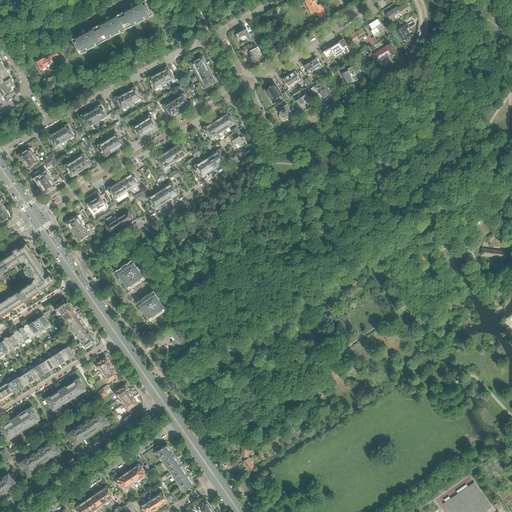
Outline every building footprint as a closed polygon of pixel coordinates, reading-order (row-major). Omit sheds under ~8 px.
[(153,14),(144,0),(133,7),(140,21),(153,14)] [(327,15),(321,4),(317,6),(314,0),(304,0),(312,14),(316,12),(320,19),(327,15)] [(408,11),(411,9),(407,2),(404,4),(403,3),(386,14),(389,19),(400,12),(402,15),(407,12),(409,12),(408,11)] [(140,21),(133,7),(120,13),(128,28),(140,21)] [(128,28),(120,13),(108,20),(116,34),(128,28)] [(380,33),(378,31),(385,27),(382,23),(379,19),(378,19),(377,19),(369,24),(372,30),(371,31),(374,37),(380,33)] [(116,34),(108,20),(103,22),(100,23),(100,24),(96,26),(104,41),(116,34)] [(400,23),(394,27),(401,37),(402,36),(405,40),(411,36),(408,31),(406,29),(407,28),(409,27),(407,24),(402,27),(400,23)] [(104,41),(96,26),(84,33),(92,47),(104,41)] [(244,40),(249,37),(251,41),(252,40),(256,46),(260,44),(254,32),(250,35),(246,29),(236,34),(238,39),(240,37),(241,39),(241,40),(242,40),(243,40),(244,40)] [(358,41),(365,36),(361,29),(350,36),(355,43),(355,42),(356,44),(359,43),(358,41)] [(92,47),(84,33),(71,39),(79,54),(92,47)] [(374,44),(371,39),(368,35),(366,37),(372,46),(374,44)] [(325,52),(321,54),(327,64),(331,62),(350,50),(344,40),(338,43),(338,44),(331,48),(330,48),(325,52)] [(392,55),(396,52),(397,52),(391,43),(387,46),(386,45),(385,46),(386,46),(373,54),(378,62),(391,54),(392,55)] [(252,47),(247,49),(250,55),(251,55),(253,57),(254,57),(256,61),(266,54),(260,44),(253,48),(252,47)] [(367,56),(364,51),(358,54),(361,60),(367,56)] [(54,62),(52,60),(52,59),(58,55),(57,53),(44,59),(43,57),(40,58),(40,60),(37,62),(41,70),(47,67),(47,66),(54,62)] [(206,64),(204,61),(205,60),(203,57),(202,57),(196,60),(195,59),(191,61),(192,62),(191,63),(195,69),(206,64)] [(322,66),(316,58),(313,59),(310,61),(315,70),(319,68),(322,66)] [(315,70),(310,61),(307,63),(304,65),(308,71),(306,72),(307,75),(310,74),(312,72),(315,70)] [(209,69),(208,69),(208,68),(209,68),(207,64),(206,65),(206,64),(195,69),(198,75),(209,69)] [(359,75),(354,66),(341,72),(348,85),(361,78),(359,76),(360,76),(360,75),(359,75)] [(174,77),(172,73),(171,74),(168,68),(168,67),(167,68),(167,67),(163,69),(164,69),(164,70),(161,71),(167,82),(174,78),(173,77),(174,77)] [(12,78),(9,74),(5,68),(0,71),(0,82),(1,85),(10,78),(12,78)] [(212,75),(211,74),(212,74),(210,70),(209,70),(209,69),(198,75),(201,81),(212,75)] [(167,82),(161,71),(160,71),(156,72),(157,73),(156,73),(156,74),(155,74),(161,85),(167,82)] [(300,79),(297,75),(299,74),(297,71),(297,72),(296,73),(295,71),(292,73),(292,72),(289,74),(294,83),(297,81),(298,81),(299,83),(303,81),(301,78),(300,79)] [(161,85),(155,74),(153,75),(152,75),(149,76),(149,77),(149,78),(152,84),(151,85),(153,88),(154,88),(155,89),(161,85)] [(294,83),(289,74),(285,76),(286,77),(283,79),(288,87),(289,89),(291,87),(290,86),(291,85),(294,83)] [(215,82),(216,81),(214,78),(213,78),(212,75),(201,81),(204,88),(205,87),(205,88),(209,86),(209,85),(215,82)] [(399,80),(396,97),(402,98),(401,100),(404,101),(403,104),(407,105),(405,114),(409,114),(410,106),(413,106),(414,108),(413,111),(417,111),(419,108),(425,110),(430,87),(425,86),(426,81),(406,76),(405,81),(399,80)] [(15,86),(12,81),(10,78),(1,85),(3,89),(5,93),(12,88),(12,89),(15,87),(15,86)] [(315,86),(314,87),(318,94),(319,93),(323,98),(328,95),(328,94),(331,92),(329,90),(330,89),(328,87),(327,87),(323,81),(315,86)] [(281,95),(275,84),(270,86),(269,87),(265,90),(267,92),(266,93),(269,99),(271,98),(272,101),(276,98),(277,98),(278,98),(277,97),(280,96),(283,101),(289,98),(285,92),(281,95)] [(141,97),(139,93),(138,94),(135,88),(135,87),(134,88),(134,87),(130,89),(131,89),(130,90),(128,91),(134,102),(141,98),(140,98),(141,97)] [(134,102),(128,91),(127,91),(127,90),(123,92),(124,93),(123,93),(122,94),(128,105),(134,102)] [(50,92),(45,96),(48,100),(53,97),(50,92)] [(128,105),(122,94),(120,95),(119,94),(116,96),(116,97),(115,98),(116,98),(119,104),(118,104),(120,108),(121,108),(121,109),(128,105)] [(189,104),(185,98),(186,98),(184,94),(183,95),(183,94),(176,98),(183,109),(185,107),(186,108),(189,106),(189,105),(189,104)] [(312,102),(309,98),(309,97),(308,98),(307,95),(298,101),(302,108),(303,109),(304,109),(305,109),(306,109),(307,109),(310,107),(308,105),(312,102)] [(183,109),(176,98),(170,102),(177,112),(178,112),(178,111),(179,112),(182,110),(182,109),(183,109)] [(177,112),(170,102),(164,106),(165,106),(164,107),(166,111),(167,110),(171,116),(172,117),(175,115),(175,114),(175,113),(177,112)] [(291,117),(287,111),(289,109),(290,110),(286,104),(280,108),(281,110),(279,112),(280,114),(279,115),(279,116),(280,118),(281,119),(281,120),(282,120),(283,120),(284,120),(286,120),(291,117)] [(105,113),(103,110),(104,110),(104,109),(102,105),(101,106),(101,105),(100,106),(100,105),(97,106),(97,107),(94,109),(100,120),(107,116),(106,116),(107,115),(105,112),(105,113)] [(100,120),(94,109),(94,108),(90,110),(90,111),(88,112),(94,123),(100,120)] [(120,116),(117,110),(113,112),(116,117),(119,122),(122,120),(120,116)] [(94,123),(88,112),(85,114),(85,113),(81,115),(82,116),(81,116),(83,121),(84,120),(84,121),(85,120),(86,123),(85,123),(87,126),(88,126),(94,123)] [(235,122),(233,119),(232,117),(232,116),(230,112),(229,113),(229,112),(228,113),(228,112),(225,114),(225,115),(222,116),(229,127),(235,123),(235,122)] [(157,126),(153,120),(154,119),(152,116),(151,116),(151,115),(144,119),(151,130),(153,129),(154,128),(154,129),(157,127),(157,126)] [(229,127),(222,116),(222,117),(221,116),(218,118),(218,119),(217,120),(223,131),(229,127)] [(151,130),(144,119),(138,123),(145,134),(146,133),(147,133),(147,134),(151,132),(150,131),(150,130),(151,130)] [(223,131),(217,120),(216,120),(216,119),(212,122),(213,122),(212,122),(212,123),(211,124),(217,134),(223,131)] [(127,128),(124,122),(122,120),(119,122),(124,130),(127,128)] [(124,130),(119,122),(116,123),(121,132),(124,130)] [(145,134),(138,123),(132,127),(133,128),(132,128),(134,132),(135,131),(139,137),(139,138),(140,137),(140,138),(143,136),(143,135),(145,134)] [(217,134),(211,124),(208,125),(207,125),(204,127),(205,127),(205,128),(204,128),(206,132),(207,132),(207,133),(208,132),(209,134),(208,135),(210,138),(211,137),(211,138),(217,134)] [(71,132),(70,130),(71,130),(70,129),(71,129),(68,125),(67,125),(63,126),(64,127),(61,129),(67,140),(74,136),(73,135),(74,135),(72,132),(71,132)] [(246,142),(243,136),(243,137),(237,127),(233,129),(231,128),(230,129),(231,130),(231,131),(236,138),(232,141),(233,144),(237,141),(240,147),(246,143),(246,142)] [(67,140),(61,129),(60,128),(56,130),(57,131),(55,132),(61,143),(67,140)] [(61,143),(55,132),(52,134),(51,133),(48,135),(49,136),(48,137),(50,141),(51,141),(53,143),(52,143),(54,146),(55,146),(55,147),(61,143)] [(110,137),(117,148),(120,146),(120,147),(123,145),(123,144),(124,143),(121,139),(121,140),(120,139),(119,137),(120,137),(118,134),(117,134),(117,133),(110,137)] [(117,148),(110,137),(104,141),(111,152),(113,151),(113,150),(114,151),(117,149),(117,148)] [(94,149),(88,139),(85,141),(91,150),(94,149)] [(91,150),(85,141),(83,143),(88,152),(91,150)] [(111,152),(104,141),(98,145),(99,146),(98,146),(100,149),(101,149),(100,150),(101,151),(102,151),(101,152),(104,156),(105,155),(105,156),(106,156),(109,154),(108,154),(108,153),(111,152)] [(187,153),(185,149),(185,150),(184,148),(184,147),(182,142),(181,143),(180,143),(180,142),(177,144),(177,145),(175,147),(181,157),(187,154),(187,153)] [(181,157),(175,147),(174,147),(173,146),(170,148),(170,149),(169,150),(175,161),(181,157)] [(24,161),(34,154),(32,152),(33,151),(31,148),(30,149),(29,148),(26,150),(24,152),(23,151),(23,152),(22,151),(19,153),(19,154),(20,155),(19,155),(19,156),(21,159),(21,158),(22,158),(24,161)] [(175,161),(169,150),(168,150),(164,152),(165,153),(164,153),(163,154),(170,164),(175,161)] [(226,160),(224,156),(223,156),(222,156),(221,154),(222,154),(220,151),(219,151),(219,150),(215,153),(214,151),(211,153),(212,154),(219,165),(222,163),(223,164),(226,162),(225,161),(225,160),(226,160)] [(38,162),(38,161),(34,154),(24,161),(26,165),(25,166),(27,168),(28,168),(29,168),(29,169),(33,166),(33,165),(35,164),(38,162)] [(91,164),(89,160),(88,160),(87,160),(86,158),(87,157),(85,154),(84,155),(84,154),(77,158),(84,168),(87,167),(90,165),(90,164),(91,164)] [(170,164),(163,154),(160,156),(159,155),(156,157),(157,158),(156,159),(159,163),(160,163),(161,165),(160,165),(162,168),(163,168),(167,166),(168,169),(169,168),(168,165),(170,164)] [(219,165),(212,154),(207,158),(214,168),(215,167),(216,168),(219,166),(219,165)] [(84,168),(77,158),(72,161),(78,172),(80,171),(81,172),(84,169),(84,168)] [(214,168),(207,158),(201,161),(208,172),(209,171),(210,171),(210,172),(214,169),(213,169),(213,168),(214,168)] [(78,172),(72,161),(66,165),(66,166),(65,166),(67,170),(68,169),(69,171),(69,172),(68,172),(71,176),(72,176),(73,177),(76,175),(75,174),(78,172)] [(208,172),(201,161),(195,165),(195,166),(195,167),(197,169),(198,171),(198,172),(200,176),(201,176),(202,176),(202,177),(205,175),(205,174),(208,172)] [(41,186),(51,179),(46,172),(46,173),(45,172),(42,174),(43,175),(41,176),(40,176),(40,175),(36,178),(36,179),(35,180),(37,183),(38,182),(38,183),(41,186)] [(139,183),(137,180),(136,178),(136,177),(134,173),(133,173),(132,173),(132,172),(129,174),(129,175),(126,177),(133,187),(133,188),(139,184),(139,183)] [(133,187),(126,177),(125,176),(122,179),(122,180),(121,181),(127,191),(133,188),(133,187)] [(55,186),(55,185),(51,179),(41,186),(43,189),(42,190),(44,193),(45,192),(46,193),(50,190),(49,189),(52,187),(53,188),(55,186)] [(127,191),(121,181),(120,181),(120,180),(116,182),(117,183),(116,183),(112,186),(111,185),(108,187),(109,188),(109,189),(108,189),(110,193),(111,193),(112,193),(113,195),(112,195),(114,198),(115,198),(115,199),(127,191)] [(179,192),(177,188),(176,189),(176,188),(174,186),(175,186),(173,183),(172,183),(166,186),(172,197),(175,195),(176,196),(179,194),(178,193),(179,193),(179,192)] [(172,197),(166,186),(160,190),(167,201),(168,200),(169,200),(173,198),(172,197)] [(167,201),(160,190),(154,194),(161,204),(163,203),(163,204),(167,202),(167,201)] [(161,204),(154,194),(148,198),(148,199),(150,202),(150,201),(152,203),(151,204),(152,204),(151,204),(154,209),(155,208),(155,209),(158,207),(158,206),(161,204)] [(104,203),(99,196),(96,199),(95,198),(92,200),(93,201),(88,203),(89,204),(88,204),(90,208),(91,207),(92,209),(100,204),(100,205),(104,203)] [(8,218),(7,217),(9,216),(8,215),(9,215),(7,212),(6,212),(5,211),(2,213),(1,212),(0,212),(0,222),(0,223),(3,221),(2,220),(5,219),(8,218)] [(128,220),(132,218),(132,217),(133,217),(131,214),(130,214),(128,212),(121,217),(120,214),(117,216),(116,213),(114,214),(116,216),(117,218),(121,225),(125,222),(125,223),(128,221),(128,220)] [(71,229),(81,222),(77,216),(76,216),(73,218),(74,218),(72,219),(71,219),(67,221),(67,222),(67,223),(66,223),(68,226),(69,226),(71,229)] [(121,225),(117,218),(114,220),(113,219),(111,216),(107,219),(109,224),(107,226),(108,228),(107,229),(109,232),(110,231),(110,232),(115,229),(115,230),(118,228),(118,227),(121,225)] [(74,235),(85,228),(81,222),(71,229),(70,230),(72,233),(73,233),(74,235)] [(89,235),(88,235),(89,234),(87,230),(90,228),(88,226),(85,228),(74,235),(76,237),(76,238),(77,241),(78,240),(78,241),(79,241),(83,239),(83,238),(85,236),(86,237),(89,235)] [(0,319),(14,310),(18,308),(17,306),(17,305),(19,304),(20,303),(22,305),(23,304),(25,303),(41,293),(40,293),(44,290),(44,289),(55,282),(52,277),(51,277),(51,276),(50,275),(50,274),(49,274),(48,273),(46,271),(43,266),(42,265),(42,264),(42,263),(41,263),(40,261),(40,260),(39,259),(38,259),(37,258),(34,253),(28,244),(27,243),(25,244),(24,245),(19,248),(18,249),(18,248),(17,248),(14,250),(20,260),(21,261),(24,261),(26,264),(24,266),(26,269),(25,269),(28,274),(29,273),(30,275),(33,275),(35,278),(34,281),(34,282),(31,284),(31,283),(29,285),(25,287),(24,286),(14,292),(11,294),(9,295),(0,301),(0,319)] [(505,258),(506,252),(482,248),(481,255),(505,258)] [(2,274),(13,267),(12,266),(15,263),(16,264),(18,263),(17,262),(20,260),(14,250),(13,249),(0,257),(0,275),(2,274)] [(143,276),(140,272),(139,272),(138,272),(137,271),(138,271),(138,270),(136,269),(136,267),(133,263),(131,264),(129,262),(127,264),(126,263),(121,267),(122,267),(119,269),(120,272),(118,273),(121,278),(123,278),(124,277),(125,280),(124,281),(124,282),(127,287),(130,285),(131,287),(134,285),(135,286),(139,283),(139,282),(142,280),(140,278),(143,276)] [(164,307),(161,303),(159,303),(159,302),(159,301),(158,300),(157,301),(157,300),(157,298),(158,298),(155,294),(152,295),(151,293),(148,295),(148,294),(143,298),(140,300),(142,303),(139,304),(143,309),(144,309),(145,308),(147,311),(146,312),(146,313),(149,318),(151,316),(153,319),(156,317),(161,314),(160,313),(163,311),(162,309),(164,307)] [(58,312),(69,304),(69,303),(67,300),(64,301),(63,300),(62,301),(61,301),(59,303),(58,304),(54,306),(58,311),(58,312)] [(62,316),(73,309),(71,307),(72,306),(70,303),(69,304),(58,312),(60,315),(61,314),(62,316)] [(66,321),(76,313),(75,312),(76,311),(74,308),(73,309),(62,316),(61,316),(63,319),(64,319),(66,321)] [(68,326),(79,318),(78,317),(79,316),(77,313),(76,314),(76,313),(66,321),(65,321),(67,324),(68,324),(69,325),(68,326)] [(50,325),(44,314),(43,315),(43,314),(40,316),(41,317),(39,318),(45,329),(50,325)] [(419,317),(418,318),(415,320),(423,332),(427,329),(419,317)] [(45,329),(39,318),(38,318),(35,319),(36,320),(34,322),(40,332),(45,329)] [(86,328),(87,327),(85,325),(84,325),(81,321),(82,320),(80,318),(79,318),(68,326),(71,329),(70,330),(72,333),(73,333),(75,336),(86,328)] [(40,332),(34,322),(34,321),(33,321),(30,323),(31,324),(29,325),(35,335),(40,332)] [(35,335),(29,325),(29,324),(28,325),(28,324),(25,326),(26,327),(24,328),(30,338),(35,335)] [(185,338),(182,334),(183,333),(176,324),(170,329),(171,329),(175,332),(171,335),(172,335),(170,337),(173,340),(172,341),(172,342),(172,343),(172,344),(173,345),(174,346),(175,346),(177,346),(178,346),(179,345),(179,344),(179,343),(180,343),(181,343),(183,345),(186,341),(184,339),(185,338)] [(30,338),(24,328),(24,327),(23,328),(22,327),(20,329),(21,330),(19,331),(25,341),(27,344),(29,342),(28,340),(30,338)] [(79,342),(91,334),(90,333),(91,332),(89,331),(88,330),(88,329),(87,330),(86,328),(75,336),(74,337),(76,340),(77,339),(79,342)] [(25,341),(19,331),(18,331),(17,330),(15,332),(15,333),(14,334),(20,344),(25,341)] [(20,344),(14,334),(13,334),(12,334),(10,335),(10,337),(9,338),(15,348),(20,344)] [(96,341),(95,340),(96,340),(94,338),(93,337),(93,336),(92,336),(91,334),(79,342),(84,348),(85,348),(91,344),(96,341)] [(15,348),(9,338),(8,337),(7,337),(5,339),(5,340),(4,341),(10,351),(15,348)] [(10,351),(4,341),(3,340),(3,341),(2,340),(0,341),(0,342),(0,343),(0,346),(5,354),(10,351)] [(79,342),(71,347),(76,354),(84,348),(79,342)] [(76,354),(71,347),(69,344),(64,347),(70,357),(71,357),(71,358),(74,356),(74,355),(75,354),(76,354)] [(70,357),(64,347),(59,350),(65,361),(68,359),(68,358),(70,357)] [(65,361),(59,350),(54,354),(60,363),(62,362),(62,363),(65,361)] [(60,363),(54,354),(52,351),(51,352),(50,352),(50,353),(51,355),(49,357),(55,367),(58,365),(58,364),(60,363)] [(55,367),(49,357),(44,360),(50,370),(51,369),(52,369),(55,367)] [(99,371),(110,363),(110,362),(109,360),(108,360),(106,358),(102,360),(98,362),(97,361),(94,363),(99,371)] [(50,370),(44,360),(38,363),(45,374),(48,371),(50,370)] [(45,374),(38,363),(33,366),(39,376),(41,375),(42,376),(45,374)] [(103,376),(114,369),(114,368),(113,366),(112,366),(110,363),(99,371),(103,376)] [(39,376),(33,366),(28,370),(35,380),(38,378),(38,377),(39,376)] [(112,379),(118,375),(118,374),(118,373),(117,372),(116,372),(114,369),(103,376),(107,382),(107,383),(108,385),(110,384),(108,382),(110,381),(112,380),(112,379)] [(35,380),(28,370),(23,373),(29,383),(31,381),(32,382),(35,380)] [(23,373),(18,376),(25,386),(28,384),(27,384),(29,383),(23,373)] [(25,386),(18,376),(17,375),(12,378),(19,389),(22,388),(25,386)] [(19,389),(12,378),(7,381),(14,392),(14,393),(15,392),(17,391),(19,389)] [(86,389),(81,382),(82,381),(80,378),(79,379),(79,378),(72,382),(71,382),(71,383),(70,383),(77,394),(86,389)] [(14,392),(7,381),(2,385),(5,389),(6,389),(7,391),(6,392),(9,395),(10,395),(12,394),(12,393),(14,392)] [(77,394),(70,383),(69,384),(63,388),(69,399),(77,394)] [(6,392),(7,391),(6,389),(5,389),(2,385),(0,385),(0,392),(2,394),(1,395),(4,399),(4,398),(5,399),(7,398),(7,397),(9,395),(6,392)] [(100,395),(110,388),(107,385),(103,387),(104,388),(98,392),(100,395)] [(118,399),(129,391),(129,390),(128,388),(127,388),(125,386),(122,388),(121,388),(117,390),(117,391),(115,393),(114,392),(113,393),(113,394),(111,395),(112,396),(114,395),(114,394),(115,394),(118,399)] [(69,399),(63,388),(56,393),(56,392),(55,392),(55,393),(61,404),(69,399)] [(107,394),(112,391),(110,388),(100,395),(101,396),(102,398),(108,394),(107,394)] [(122,405),(133,397),(133,396),(132,394),(131,394),(129,391),(118,399),(119,399),(118,399),(120,402),(120,401),(122,405)] [(61,404),(55,393),(53,394),(46,399),(47,399),(46,400),(48,403),(49,403),(53,409),(61,404)] [(131,407),(137,403),(137,402),(137,401),(136,400),(135,400),(133,397),(122,405),(120,406),(122,409),(124,407),(126,411),(129,409),(130,409),(131,408),(131,407)] [(39,419),(34,412),(35,411),(33,408),(32,408),(25,412),(24,412),(24,411),(23,412),(30,424),(39,419)] [(30,424),(23,412),(22,413),(22,414),(16,418),(23,429),(30,424)] [(107,422),(105,418),(104,418),(100,412),(93,416),(92,414),(91,414),(100,428),(104,425),(107,423),(107,422)] [(100,428),(91,414),(90,415),(91,418),(84,422),(92,433),(100,428)] [(23,429),(16,418),(9,422),(8,422),(8,421),(7,422),(15,434),(23,429)] [(15,434),(7,422),(6,423),(6,424),(0,427),(0,431),(1,433),(2,432),(6,439),(15,434)] [(92,433),(84,422),(77,427),(76,425),(75,425),(84,438),(92,433)] [(84,438),(75,425),(74,426),(76,428),(68,433),(73,439),(72,440),(75,444),(75,443),(76,444),(79,442),(84,438)] [(60,451),(60,450),(57,446),(57,447),(53,440),(46,445),(45,445),(44,445),(52,456),(56,453),(57,454),(60,452),(59,451),(60,451)] [(173,453),(173,452),(172,451),(171,450),(170,448),(169,446),(168,445),(167,444),(156,452),(163,461),(174,454),(173,453)] [(52,456),(44,445),(44,446),(37,451),(44,461),(52,456)] [(44,461),(37,451),(30,456),(29,453),(27,454),(36,467),(44,461)] [(36,467),(27,454),(28,457),(21,462),(25,468),(27,472),(28,472),(29,472),(29,473),(32,471),(32,470),(36,467)] [(180,463),(180,462),(179,461),(178,460),(176,458),(177,457),(176,455),(175,455),(174,454),(163,461),(170,472),(181,464),(180,463)] [(249,458),(243,462),(249,470),(254,467),(249,458)] [(146,474),(144,471),(141,466),(140,467),(139,465),(139,464),(138,464),(138,465),(136,466),(135,466),(134,467),(134,468),(133,468),(140,478),(146,474)] [(187,473),(187,472),(186,470),(185,470),(183,468),(183,467),(182,465),(181,465),(181,464),(170,472),(177,481),(188,474),(187,473)] [(140,478),(133,468),(132,468),(130,469),(130,470),(128,472),(135,482),(140,478)] [(135,482),(128,472),(126,473),(125,473),(123,474),(123,475),(122,475),(129,485),(135,482)] [(16,484),(14,480),(13,480),(9,474),(2,478),(1,476),(0,476),(9,489),(13,487),(16,485),(16,484)] [(194,483),(194,482),(193,480),(192,480),(190,478),(190,477),(189,475),(188,475),(188,474),(177,481),(184,491),(195,484),(194,483)] [(129,485),(122,475),(122,476),(121,475),(119,477),(118,478),(117,478),(117,480),(118,480),(118,481),(117,482),(121,487),(121,486),(123,490),(129,485)] [(9,489),(0,476),(0,478),(0,479),(0,494),(0,495),(9,489)] [(474,482),(444,504),(449,511),(487,511),(486,511),(491,507),(474,482)] [(114,497),(106,486),(105,486),(103,487),(103,488),(101,490),(109,500),(110,502),(112,505),(114,503),(111,499),(114,497)] [(109,500),(101,490),(99,491),(98,491),(96,492),(96,493),(103,504),(109,500)] [(167,500),(166,498),(164,494),(163,494),(162,492),(156,495),(163,505),(163,504),(164,504),(166,503),(167,502),(166,501),(167,500)] [(103,504),(96,493),(96,494),(95,493),(93,495),(91,497),(101,511),(102,511),(100,508),(101,508),(100,506),(103,504)] [(163,505),(156,495),(151,498),(157,508),(158,507),(159,508),(161,507),(161,506),(163,505)] [(101,511),(91,497),(89,498),(88,498),(86,499),(86,500),(93,511),(96,508),(98,510),(99,509),(100,511),(101,511)] [(157,508),(151,498),(146,502),(152,511),(154,510),(155,510),(157,509),(157,508)] [(90,511),(93,511),(86,500),(85,501),(85,500),(83,502),(80,504),(86,511),(90,511)] [(198,511),(200,511),(210,506),(210,505),(208,503),(206,500),(203,503),(201,504),(200,503),(194,507),(198,511)] [(152,511),(146,502),(141,505),(142,508),(144,511),(145,511),(151,511),(152,511)]
